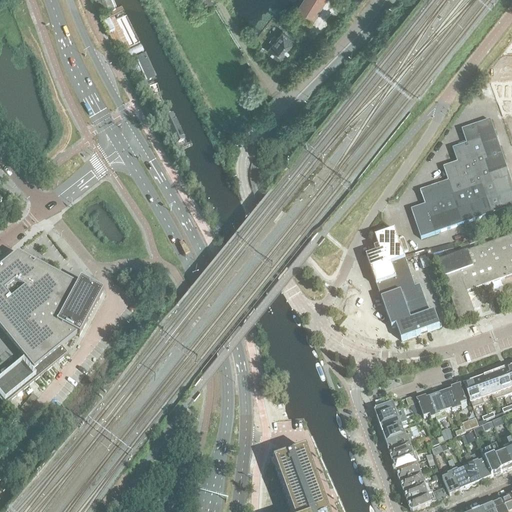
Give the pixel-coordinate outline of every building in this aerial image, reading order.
[(101,0),(106,9),(118,3),(116,0),(101,0)] [(305,0),(299,10),(313,19),(324,0),(305,0)] [(129,53),(142,47),(127,10),(114,16),(129,53)] [(108,19),(107,21),(110,27),(116,25),(113,18),(108,19)] [(273,44),(268,50),(282,61),(289,52),(297,42),(283,31),(278,38),(274,35),(272,38),(269,41),(273,44)] [(265,48),(260,44),(256,49),(261,53),(265,48)] [(511,83),(492,84),(502,114),(511,114),(511,45),(506,53),(511,52),(511,83)] [(146,95),(159,89),(141,53),(128,59),(146,95)] [(177,155),(189,149),(172,112),(160,118),(177,155)] [(481,141),(495,136),(490,122),(476,127),(481,141)] [(481,141),(476,127),(462,132),(467,146),(468,146),(481,141)] [(167,135),(166,135),(163,136),(168,147),(172,145),(167,135)] [(481,141),(468,146),(472,160),(486,155),(491,170),(505,165),(495,136),(481,141)] [(468,146),(467,146),(453,151),(457,165),(459,165),(463,179),(477,174),(472,160),(468,146)] [(510,179),(505,165),(491,170),(486,155),(472,160),(477,174),(482,188),(496,184),(510,179)] [(459,165),(457,165),(443,169),(448,183),(449,184),(454,198),(468,193),(482,188),(477,174),(463,179),(459,165)] [(511,193),(511,184),(510,179),(496,184),(501,197),(511,193)] [(448,183),(435,188),(445,217),(459,212),(454,198),(449,184),(448,183)] [(511,193),(501,197),(496,184),(482,188),(492,216),(511,209),(511,193)] [(445,217),(435,188),(420,193),(425,207),(426,208),(431,222),(445,217)] [(482,188),(468,193),(478,221),(492,216),(482,188)] [(478,221),(468,193),(454,198),(459,212),(464,226),(478,221)] [(426,208),(425,207),(411,212),(416,227),(431,222),(426,208)] [(459,212),(445,217),(449,231),(464,226),(459,212)] [(445,217),(431,222),(436,235),(449,231),(445,217)] [(436,235),(431,222),(416,227),(421,241),(436,235)] [(394,233),(375,240),(379,249),(380,252),(380,254),(384,252),(386,252),(391,267),(406,262),(402,252),(396,234),(395,233),(394,233)] [(511,236),(438,263),(459,322),(475,316),(467,293),(511,277),(511,236)] [(433,255),(453,250),(452,246),(432,251),(433,255)] [(376,255),(366,259),(372,274),(391,267),(386,252),(384,252),(380,254),(380,252),(379,249),(374,250),(376,255)] [(434,259),(433,255),(432,251),(424,253),(426,261),(428,261),(434,259)] [(79,338),(103,294),(80,281),(76,287),(17,255),(0,268),(0,331),(23,360),(0,378),(0,402),(4,408),(67,356),(62,349),(76,337),(79,338)] [(406,262),(391,267),(396,280),(410,275),(406,262)] [(391,267),(372,274),(376,287),(396,280),(391,267)] [(410,275),(396,280),(401,295),(415,289),(410,275)] [(396,280),(376,287),(382,302),(401,295),(396,280)] [(406,309),(387,316),(392,330),(397,328),(398,333),(402,343),(426,334),(440,329),(435,314),(430,316),(420,287),(415,289),(401,295),(406,309)] [(401,295),(382,302),(387,316),(406,309),(401,295)] [(511,386),(506,371),(500,373),(494,376),(503,399),(511,395),(511,386)] [(503,399),(494,376),(491,377),(485,379),(492,399),(493,402),(503,399)] [(492,399),(485,379),(480,381),(476,383),(483,402),(492,399)] [(483,402),(476,383),(471,384),(470,385),(464,387),(473,410),(485,406),(483,402)] [(466,405),(461,388),(460,388),(452,390),(453,392),(450,393),(452,398),(453,398),(454,402),(453,403),(454,407),(455,407),(457,412),(462,410),(461,407),(466,405)] [(452,398),(450,393),(439,397),(446,414),(452,412),(452,414),(457,412),(455,407),(454,407),(453,403),(454,402),(453,398),(452,398)] [(446,414),(439,397),(429,401),(431,405),(433,409),(431,410),(433,415),(434,415),(436,419),(441,418),(440,416),(446,414)] [(417,406),(414,398),(406,401),(409,409),(417,406)] [(431,405),(429,401),(426,402),(426,400),(418,403),(424,420),(430,418),(431,421),(436,419),(434,415),(433,415),(431,410),(433,409),(431,405)] [(376,411),(375,414),(377,420),(403,411),(403,410),(400,403),(376,411)] [(403,411),(377,420),(380,430),(407,420),(403,411)] [(407,420),(380,430),(383,438),(403,430),(402,429),(407,427),(406,424),(408,423),(407,420)] [(479,428),(476,420),(462,425),(465,433),(473,430),(479,428)] [(484,426),(483,427),(485,433),(495,429),(493,424),(493,423),(484,426)] [(403,430),(383,438),(386,446),(412,436),(418,434),(418,433),(416,429),(404,433),(403,430)] [(486,437),(484,433),(482,429),(474,432),(478,441),(486,437)] [(449,431),(441,434),(445,443),(452,440),(449,431)] [(412,436),(386,446),(389,454),(413,445),(414,445),(412,440),(417,438),(420,437),(418,434),(412,436)] [(509,445),(503,448),(505,453),(511,468),(511,441),(508,443),(509,445)] [(413,445),(389,454),(393,464),(416,455),(413,445)] [(495,446),(491,448),(502,474),(507,472),(509,473),(511,471),(511,468),(505,453),(499,456),(497,450),(495,446)] [(490,447),(480,452),(485,462),(484,462),(491,479),(502,474),(491,448),(490,447)] [(443,453),(441,448),(432,452),(434,457),(443,453)] [(290,511),(326,511),(304,450),(272,462),(290,511)] [(416,455),(393,464),(397,475),(418,466),(420,466),(416,455)] [(471,458),(470,458),(476,473),(477,472),(479,477),(477,477),(479,482),(480,481),(481,483),(481,484),(482,484),(481,483),(485,481),(488,481),(490,479),(491,479),(484,462),(479,465),(475,456),(471,458)] [(469,469),(463,471),(470,488),(472,487),(475,487),(477,485),(481,483),(480,481),(479,482),(477,477),(479,477),(477,472),(476,473),(470,458),(469,457),(465,458),(468,467),(469,469)] [(7,485),(23,463),(18,460),(2,481),(7,485)] [(453,463),(448,465),(452,475),(455,482),(456,481),(458,486),(456,486),(458,491),(459,490),(460,492),(461,493),(461,492),(465,490),(468,490),(470,488),(463,471),(458,474),(453,463)] [(418,466),(397,475),(401,485),(422,477),(418,466)] [(448,478),(443,481),(450,497),(451,496),(454,496),(456,494),(460,492),(459,490),(458,491),(456,486),(458,486),(456,481),(455,482),(452,475),(448,477),(448,478)] [(422,477),(401,485),(404,495),(425,487),(422,477)] [(425,487),(404,495),(408,504),(431,496),(427,486),(425,487)] [(438,493),(431,496),(435,505),(448,500),(447,498),(444,491),(443,491),(438,493)] [(431,496),(408,504),(410,511),(418,511),(435,505),(431,496)] [(511,511),(511,502),(510,499),(502,502),(506,511),(511,511)] [(493,506),(493,507),(494,511),(506,511),(502,502),(493,506)]
